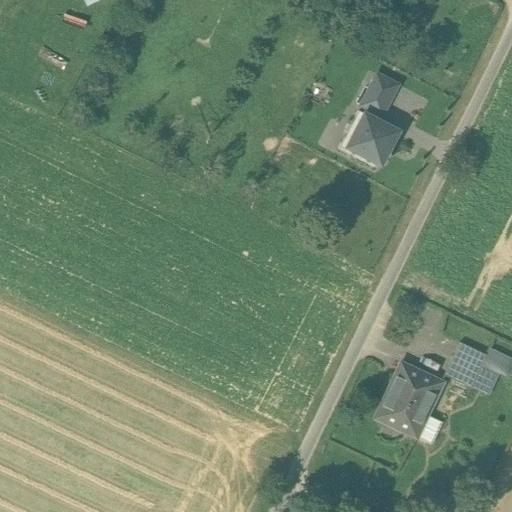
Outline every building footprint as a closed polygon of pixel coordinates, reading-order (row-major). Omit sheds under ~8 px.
[(381,117),(397,86),(377,75),(361,106),(381,117)] [(365,115),(358,112),(338,150),(373,169),(376,164),(347,149),(365,115)] [(378,160),(383,162),(392,144),(387,142),(393,131),(365,115),(347,149),(376,164),(378,160)] [(459,343),(444,375),(471,388),(486,356),(459,343)] [(511,359),(490,349),(486,356),(471,388),(488,396),(501,370),(508,373),(511,365),(511,359)] [(441,383),(401,365),(376,419),(416,438),(426,415),(441,383)] [(426,415),(416,438),(431,445),(442,422),(426,415)]
